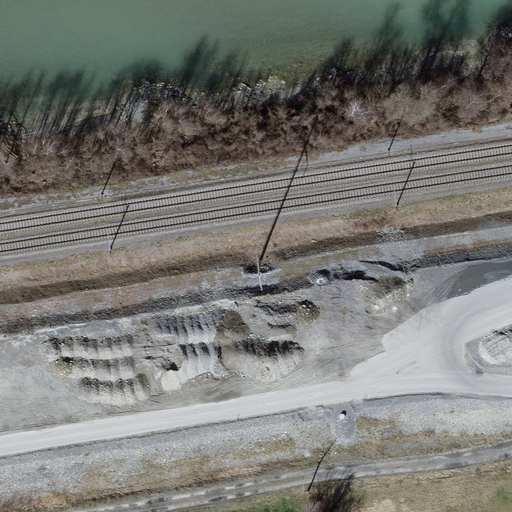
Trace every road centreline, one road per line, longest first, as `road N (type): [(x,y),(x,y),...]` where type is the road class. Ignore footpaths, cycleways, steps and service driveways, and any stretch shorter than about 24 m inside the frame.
road 1 (motorway): [(0,439),(511,364)]
road 2 (motorway): [(511,299),(0,371)]
